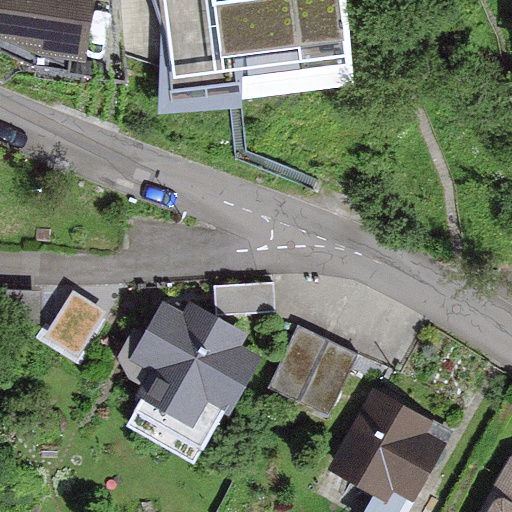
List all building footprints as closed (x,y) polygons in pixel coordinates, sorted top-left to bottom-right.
[(0,0),(0,37),(45,49),(59,0),(0,0)] [(336,0),(166,0),(175,96),(344,80),(336,0)] [(123,217),(28,211),(26,247),(121,253),(123,217)] [(273,319),(273,290),(216,289),(216,318),(273,319)] [(135,295),(97,366),(196,418),(234,347),(135,295)] [(299,330),(270,394),(330,420),(358,356),(299,330)] [(429,425),(362,389),(320,468),(387,503),(429,425)] [(511,511),(511,457),(502,451),(462,511),(511,511)]
